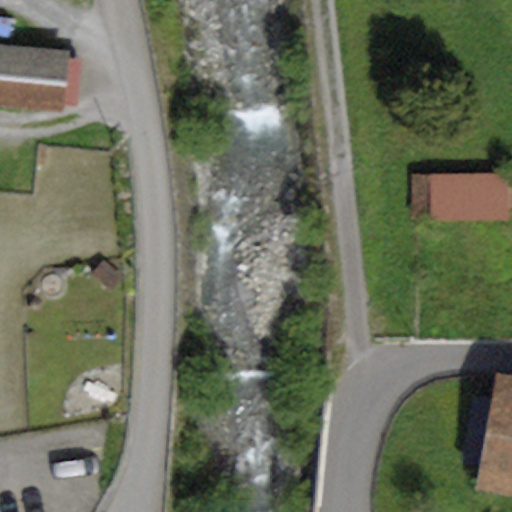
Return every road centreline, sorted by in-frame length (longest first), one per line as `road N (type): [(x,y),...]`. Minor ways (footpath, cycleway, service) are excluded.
road 1 (track): [(378,402),(360,366),(321,0)]
road 2 (residential): [(357,511),(360,452),(378,402),(409,368),(437,358),(511,356)]
